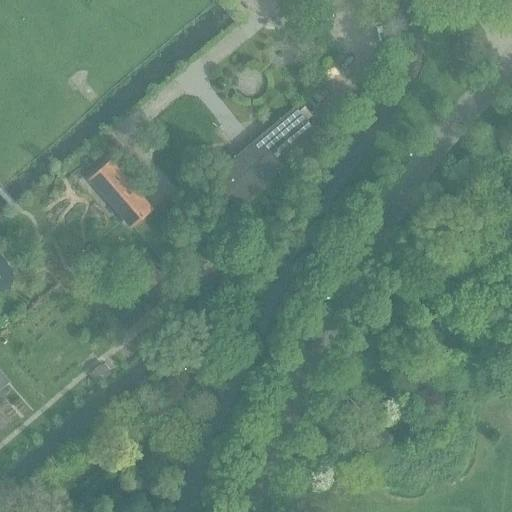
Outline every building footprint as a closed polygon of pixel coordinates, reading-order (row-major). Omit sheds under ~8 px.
[(237,207),(319,136),(294,107),(254,141),(250,136),(231,152),(235,157),(212,176),(220,187),(212,194),(228,213),(236,206),(237,207)] [(150,209),(110,163),(91,179),(131,226),(150,209)] [(15,230),(6,218),(0,222),(0,234),(4,239),(15,230)] [(147,291),(163,278),(152,265),(136,279),(147,291)] [(110,373),(103,365),(102,364),(89,374),(90,376),(97,384),(110,373)]
